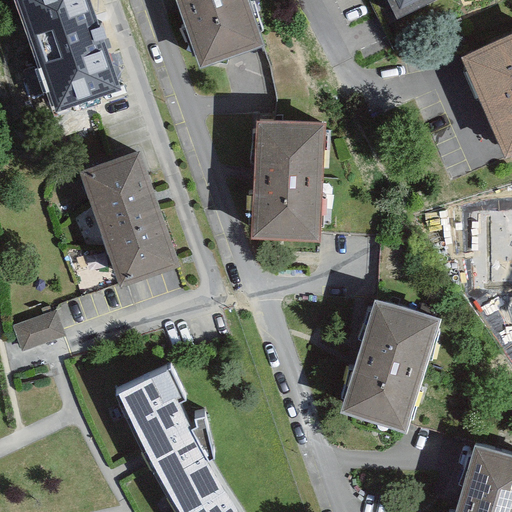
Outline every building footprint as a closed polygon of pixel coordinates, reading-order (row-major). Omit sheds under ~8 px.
[(85,0),(28,0),(60,95),(111,79),(85,0)] [(252,0),(182,0),(202,55),(264,34),(252,0)] [(391,0),(398,13),(424,0),(391,0)] [(511,31),(464,53),(508,153),(511,151),(511,31)] [(326,114),(258,111),(253,228),(320,231),(326,114)] [(137,138),(79,158),(116,270),(175,251),(137,138)] [(511,211),(472,213),(473,293),(511,289),(511,211)] [(451,320),(385,299),(349,410),(415,431),(451,320)] [(57,307),(14,322),(16,328),(22,344),(65,329),(57,307)] [(168,357),(116,385),(143,441),(145,444),(155,461),(171,491),(184,511),(245,511),(218,470),(188,416),(177,394),(184,391),(168,357)] [(511,511),(511,453),(482,444),(460,511),(511,511)]
